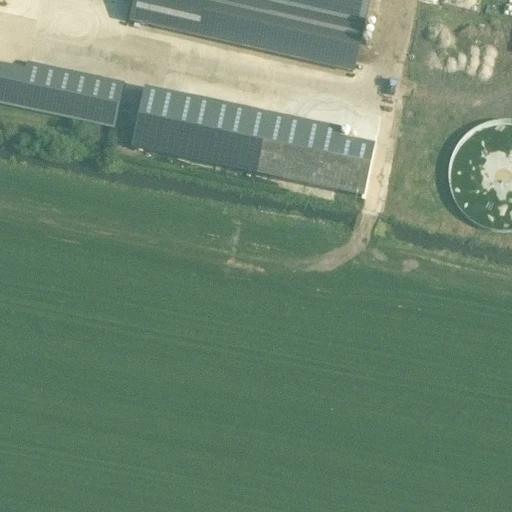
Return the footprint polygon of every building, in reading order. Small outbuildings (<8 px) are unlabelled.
[(136,0),(131,23),(352,72),(368,0),(136,0)] [(121,87),(26,67),(25,75),(0,69),(0,105),(112,129),(121,87)] [(256,179),(256,177),(269,119),(144,92),(131,152),(256,179)] [(282,116),(300,188),(369,170),(351,99),(282,116)] [(57,130),(54,143),(70,146),(73,134),(57,130)]
